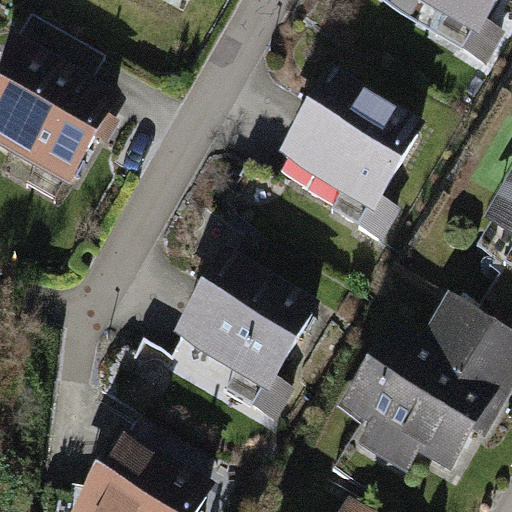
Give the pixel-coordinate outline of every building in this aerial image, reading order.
[(498,0),(436,0),(479,25),(464,52),(484,64),(501,35),(484,25),(498,0)] [(106,60),(32,18),(12,51),(0,99),(0,135),(73,177),(112,108),(87,95),(106,60)] [(419,136),(332,85),(291,154),(375,202),(359,229),(379,241),(396,212),(380,202),(419,136)] [(511,213),(503,229),(511,234),(511,213)] [(313,316),(227,264),(187,333),(269,382),(253,408),(274,421),(291,392),(274,382),(313,316)] [(422,356),(392,339),(371,376),(383,383),(365,415),(451,465),(511,361),(511,337),(454,303),(422,356)] [(198,511),(208,497),(121,447),(83,511),(198,511)]
